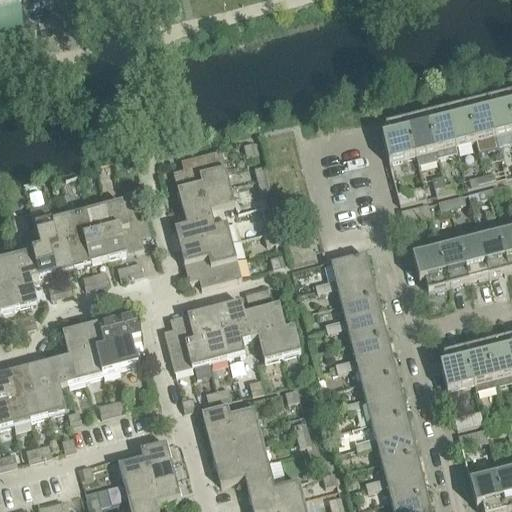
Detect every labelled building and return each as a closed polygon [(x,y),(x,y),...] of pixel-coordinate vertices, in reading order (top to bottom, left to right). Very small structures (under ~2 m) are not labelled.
[(0,0),(0,70),(0,71),(2,78),(27,72),(25,64),(24,64),(7,0),(0,0)] [(511,125),(505,100),(486,105),(495,142),(511,137),(511,125)] [(486,105),(466,110),(475,147),(495,142),(486,105)] [(466,110),(446,115),(456,152),(475,147),(466,110)] [(446,115),(426,120),(438,164),(457,159),(456,152),(446,115)] [(426,120),(407,125),(416,162),(418,172),(438,167),(438,164),(426,120)] [(388,141),(383,143),(389,169),(416,162),(407,125),(386,130),(388,141)] [(256,149),(244,152),(247,163),(259,160),(256,149)] [(222,158),(181,168),(183,177),(173,179),(178,198),(203,191),(201,182),(226,176),(222,158)] [(269,183),(266,172),(255,175),(258,187),(269,183)] [(201,182),(203,191),(178,198),(183,215),(208,209),(206,200),(231,193),(226,176),(201,182)] [(484,181),(486,190),(496,187),(494,179),(484,181)] [(484,181),(469,185),(471,193),(486,190),(484,181)] [(269,183),(258,187),(260,198),(272,194),(269,183)] [(454,189),(445,191),(447,200),(457,197),(454,189)] [(445,191),(435,194),(437,202),(447,200),(445,191)] [(206,200),(208,209),(183,215),(187,232),(213,226),(211,218),(236,212),(231,193),(206,200)] [(423,193),(397,199),(400,211),(426,205),(423,193)] [(488,195),(490,204),(500,201),(498,193),(488,195)] [(488,195),(478,198),(480,206),(490,204),(488,195)] [(448,206),(450,214),(465,210),(463,202),(448,206)] [(145,256),(142,246),(151,244),(140,203),(122,208),(128,233),(120,236),(126,261),(145,256)] [(448,206),(438,208),(440,216),(450,214),(448,206)] [(111,238),(102,240),(109,265),(126,261),(120,236),(128,233),(122,208),(105,213),(111,238)] [(431,223),(428,211),(402,217),(405,230),(431,223)] [(105,213),(87,217),(94,242),(85,245),(91,270),(109,265),(102,240),(111,238),(105,213)] [(91,270),(85,245),(94,242),(87,217),(70,222),(76,247),(68,249),(74,274),(91,270)] [(70,222),(52,226),(59,251),(50,254),(57,279),(74,274),(68,249),(76,247),(70,222)] [(50,254),(59,251),(52,226),(34,231),(40,255),(32,257),(39,283),(57,279),(50,254)] [(187,232),(175,235),(180,253),(205,246),(207,255),(232,249),(228,230),(215,233),(213,226),(187,232)] [(273,226),(261,229),(264,241),(276,238),(273,226)] [(509,278),(499,240),(497,233),(478,238),(479,245),(489,283),(509,278)] [(511,237),(499,240),(509,278),(511,276),(511,237)] [(276,238),(264,241),(267,252),(278,249),(276,238)] [(479,245),(460,251),(469,288),(489,283),(479,245)] [(205,246),(180,253),(184,270),(209,264),(212,273),(237,266),(232,249),(207,255),(205,246)] [(460,251),(440,256),(449,293),(469,288),(460,251)] [(449,293),(440,256),(413,262),(420,288),(425,287),(428,298),(449,293)] [(32,257),(15,262),(22,287),(13,289),(19,315),(38,310),(32,285),(39,283),(32,257)] [(282,261),(270,264),(273,276),(285,273),(282,261)] [(367,261),(331,270),(335,287),(336,291),(372,282),(367,261)] [(15,262),(0,265),(0,275),(4,292),(0,292),(0,311),(2,319),(19,315),(13,289),(22,287),(15,262)] [(209,264),(184,270),(189,289),(199,286),(201,295),(242,284),(237,266),(212,273),(209,264)] [(129,272),(132,284),(144,281),(141,269),(129,272)] [(129,272),(117,275),(121,287),(132,284),(129,272)] [(94,281),(97,293),(109,290),(106,278),(94,281)] [(94,281),(83,284),(86,296),(97,293),(94,281)] [(335,287),(325,289),(327,293),(328,298),(337,295),(341,311),(377,302),(372,282),(336,291),(335,287)] [(59,290),(62,302),(74,299),(71,287),(59,290)] [(328,298),(327,293),(325,289),(315,292),(318,300),(328,298)] [(59,290),(48,293),(51,305),(62,302),(59,290)] [(256,295),(259,307),(270,304),(267,292),(256,295)] [(256,295),(245,298),(248,310),(259,307),(256,295)] [(377,302),(341,311),(345,326),(346,331),(382,321),(377,302)] [(246,361),(243,348),(251,346),(244,320),(245,320),(242,308),(223,313),(230,338),(221,340),(228,365),(246,361)] [(276,339),(283,364),(301,359),(295,333),(286,335),(280,311),(261,316),(268,341),(276,339)] [(223,313),(206,317),(212,343),(204,345),(210,370),(228,365),(221,340),(230,338),(223,313)] [(245,320),(244,320),(251,346),(258,344),(265,369),(283,364),(276,339),(268,341),(261,316),(245,320)] [(195,347),(186,349),(193,375),(210,370),(204,345),(212,343),(206,317),(189,322),(195,347)] [(33,321),(22,324),(25,336),(36,333),(33,321)] [(114,353),(120,378),(139,373),(132,349),(141,347),(134,321),(116,325),(122,351),(114,353)] [(345,326),(336,329),(338,337),(347,335),(351,350),(387,341),(382,321),(346,331),(345,326)] [(173,337),(164,339),(174,379),(193,375),(186,349),(195,347),(189,322),(170,327),(173,337)] [(22,324),(10,327),(13,339),(25,336),(22,324)] [(120,378),(114,353),(122,351),(116,325),(99,330),(105,355),(96,357),(103,383),(120,378)] [(338,337),(336,329),(325,331),(328,340),(338,337)] [(88,360),(79,362),(86,387),(103,383),(96,357),(105,355),(99,330),(81,334),(88,360)] [(61,366),(68,392),(86,387),(79,362),(88,360),(81,334),(63,339),(69,363),(61,366)] [(387,341),(351,350),(355,366),(356,370),(392,361),(387,341)] [(511,374),(504,344),(484,349),(496,393),(511,389),(511,374)] [(484,349),(465,354),(474,391),(476,398),(496,393),(484,349)] [(447,371),(441,372),(447,398),(474,391),(465,354),(444,359),(447,371)] [(355,366),(346,368),(348,377),(357,374),(361,390),(397,381),(392,361),(356,370),(355,366)] [(43,370),(49,395),(42,397),(48,423),(67,418),(60,394),(68,392),(61,366),(43,370)] [(346,368),(335,371),(338,379),(348,377),(346,368)] [(42,397),(49,395),(43,370),(25,375),(32,400),(24,402),(31,427),(48,423),(42,397)] [(14,405),(7,407),(13,432),(31,427),(24,402),(32,400),(25,375),(8,379),(14,405)] [(7,407),(14,405),(8,379),(0,381),(0,435),(13,432),(7,407)] [(397,381),(361,390),(365,406),(366,410),(402,401),(397,381)] [(261,386),(249,389),(252,401),(264,398),(261,386)] [(217,398),(220,410),(232,407),(229,395),(217,398)] [(297,396),(285,399),(288,410),(300,407),(297,396)] [(154,398),(143,401),(146,413),(157,410),(154,398)] [(217,398),(206,401),(209,413),(220,410),(217,398)] [(365,406),(356,408),(357,413),(358,417),(367,414),(371,430),(407,421),(402,401),(366,410),(365,406)] [(196,416),(193,404),(181,407),(185,419),(196,416)] [(110,409),(113,421),(124,418),(121,406),(110,409)] [(358,417),(357,413),(356,408),(346,411),(348,419),(358,417)] [(110,409),(98,412),(101,424),(113,421),(110,409)] [(228,413),(202,420),(207,438),(232,432),(234,441),(260,434),(255,416),(230,422),(228,413)] [(502,416),(504,425),(511,422),(511,416),(511,414),(502,416)] [(502,416),(492,419),(494,427),(504,425),(502,416)] [(79,418),(67,421),(70,432),(82,429),(79,418)] [(480,418),(454,424),(457,436),(483,430),(480,418)] [(407,421),(371,430),(375,445),(377,450),(412,441),(407,421)] [(306,429),(294,432),(297,443),(309,440),(306,429)] [(505,430),(495,433),(497,441),(507,439),(505,430)] [(264,451),(260,434),(234,441),(232,432),(207,438),(211,456),(236,449),(239,458),(264,451)] [(485,436),(459,442),(462,455),(488,448),(485,436)] [(309,440),(297,443),(300,455),(312,451),(309,440)] [(375,445),(366,448),(368,456),(377,454),(381,469),(417,460),(412,441),(377,450),(375,445)] [(73,445),(62,448),(65,460),(77,457),(73,445)] [(366,448),(356,450),(358,459),(368,456),(366,448)] [(236,449),(211,456),(216,473),(241,467),(243,475),(269,469),(264,451),(239,458),(236,449)] [(167,450),(141,456),(143,465),(119,471),(123,490),(149,483),(146,475),(172,468),(167,450)] [(38,454),(41,466),(52,463),(49,451),(38,454)] [(38,454),(26,457),(29,469),(41,466),(38,454)] [(3,463),(6,475),(17,472),(14,460),(3,463)] [(417,460),(381,469),(385,485),(386,489),(422,480),(417,460)] [(511,511),(511,466),(494,471),(497,481),(504,511),(511,511)] [(221,492),(227,490),(245,486),(247,493),(273,486),(269,469),(243,475),(241,467),(216,473),(221,492)] [(146,475),(149,483),(123,490),(128,507),(153,501),(151,492),(176,486),(172,468),(146,475)] [(317,471),(305,474),(308,486),(320,483),(317,471)] [(90,473),(78,476),(81,487),(93,484),(90,473)] [(334,479),(322,482),(325,493),(337,490),(334,479)] [(385,485),(376,488),(378,496),(388,493),(391,509),(427,500),(422,480),(386,489),(385,485)] [(504,511),(497,481),(470,487),(476,511),(481,511),(483,511),(482,511),(504,511)] [(176,486),(151,492),(153,501),(128,507),(129,511),(157,511),(157,510),(181,504),(176,486)] [(273,486),(247,493),(252,511),(277,504),(278,511),(282,511),(304,506),(299,488),(275,494),(273,486)] [(376,488),(366,490),(368,498),(378,496),(376,488)] [(430,511),(427,500),(391,509),(392,511),(430,511)] [(100,511),(98,503),(86,506),(87,511),(100,511)] [(342,511),(340,503),(328,506),(329,511),(342,511)]
